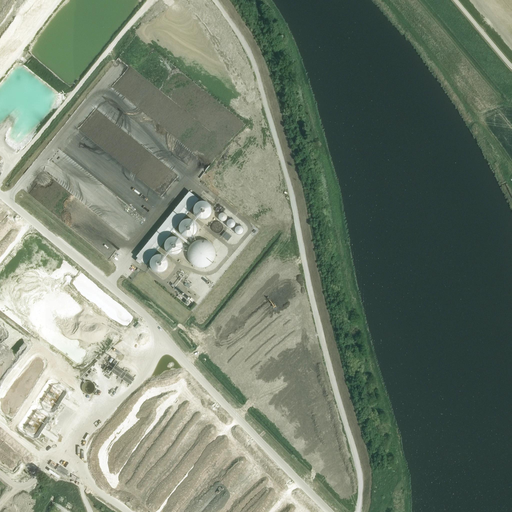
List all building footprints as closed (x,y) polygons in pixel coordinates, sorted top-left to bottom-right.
[(199,199),(189,191),(136,257),(138,258),(136,261),(140,264),(142,262),(146,265),(199,199)] [(198,218),(199,219),(203,220),(205,220),(208,218),(210,216),(211,214),(212,211),(212,208),(211,207),(210,205),(207,203),(205,202),(200,202),(198,203),(196,204),(195,207),(194,210),(194,214),(196,217),(198,218)] [(221,213),(220,214),(219,215),(218,217),(219,219),(220,220),(221,221),(223,222),(225,221),(226,220),(227,219),(228,219),(228,217),(227,217),(227,215),(226,214),(224,213),(223,213),(221,213)] [(228,219),(229,220),(227,221),(226,223),(226,224),(227,226),(228,227),(230,228),(232,228),(233,228),(235,226),(235,225),(235,223),(235,221),(233,220),(232,219),(230,219),(230,218),(228,219)] [(188,219),(185,220),(183,221),(181,223),(180,226),(179,229),(180,231),(181,233),(182,235),(184,237),(187,238),(190,238),(192,237),(194,236),(196,234),(197,232),(198,229),(197,227),(197,224),(195,222),(193,220),(190,220),(188,219)] [(215,231),(225,231),(225,223),(215,223),(215,231)] [(236,225),(237,226),(235,228),(235,229),(235,231),(235,233),(236,234),(238,235),(240,235),(242,234),(243,233),(244,231),(244,229),(243,228),(242,226),(240,226),(238,226),(238,225),(236,225)] [(231,240),(234,235),(228,231),(225,236),(231,240)] [(172,237),(169,238),(167,240),(166,242),(165,244),(165,246),(165,249),(166,251),(168,253),(170,255),(172,256),(175,256),(178,255),(180,254),(182,252),(183,250),(183,247),(183,244),(182,242),(181,240),(179,238),(176,237),(174,237),(172,237)] [(192,241),(193,242),(190,245),(189,247),(188,250),(187,254),(187,257),(188,260),(190,263),(192,265),(192,266),(193,267),(194,266),(196,267),(200,268),(203,268),(206,268),(209,266),(211,265),(213,262),(215,259),(216,256),(217,256),(217,255),(216,255),(216,252),(215,249),(213,246),(211,243),(209,242),(206,240),(203,240),(200,240),(197,240),(194,241),(193,240),(192,241)] [(151,264),(151,267),(152,269),(154,271),(156,272),(159,273),(162,273),(164,272),(166,270),(168,268),(168,265),(168,262),(167,260),(166,258),(164,256),(161,255),(159,255),(156,256),(154,257),(152,259),(151,261),(151,264)] [(95,366),(103,371),(107,365),(99,360),(95,366)] [(130,381),(135,374),(121,365),(116,372),(130,381)] [(103,379),(106,376),(97,369),(92,374),(93,375),(91,377),(96,381),(97,381),(98,382),(99,381),(96,378),(99,375),(103,379)] [(85,384),(88,393),(97,389),(94,381),(85,384)]
